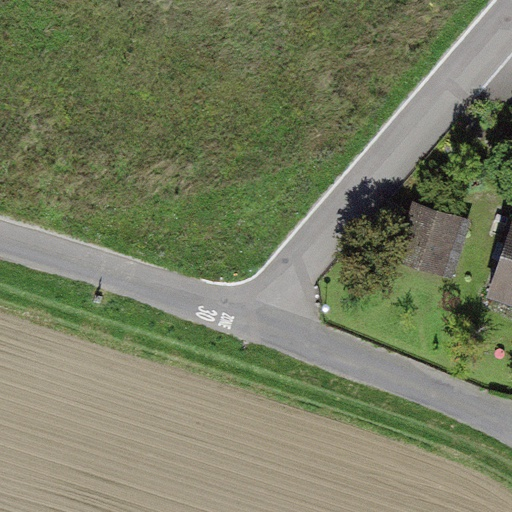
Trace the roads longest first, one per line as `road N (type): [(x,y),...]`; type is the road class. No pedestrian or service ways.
road 1 (residential): [(254,321),(511,23)]
road 2 (unclassified): [(254,321),(511,424)]
road 3 (unclassified): [(0,241),(254,321)]
